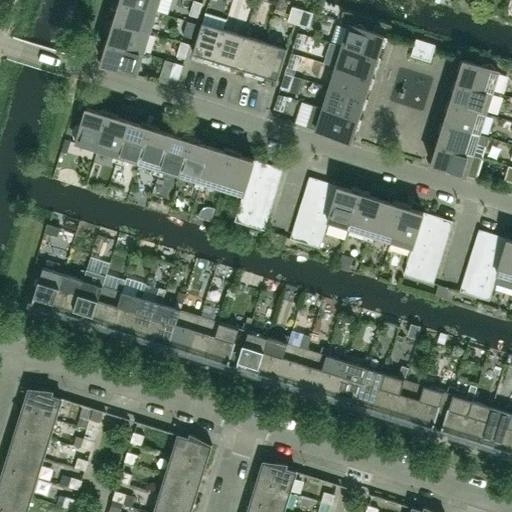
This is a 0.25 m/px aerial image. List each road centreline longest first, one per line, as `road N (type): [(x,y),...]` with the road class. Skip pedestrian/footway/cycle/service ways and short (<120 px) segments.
road 1 (residential): [(511,204),(0,44)]
road 2 (residential): [(251,426),(17,352)]
road 3 (residential): [(480,496),(251,426)]
